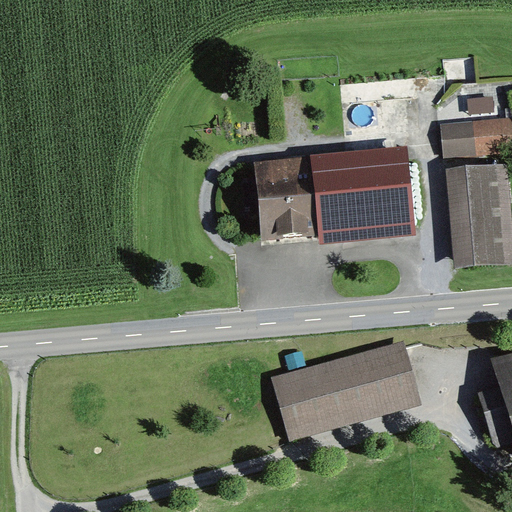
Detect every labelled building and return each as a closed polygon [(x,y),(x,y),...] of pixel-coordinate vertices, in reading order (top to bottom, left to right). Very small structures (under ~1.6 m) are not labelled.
[(446,162),(511,155),(511,122),(442,130),(446,162)] [(313,249),(414,242),(408,154),(253,165),(259,244),(313,240),(313,249)] [(455,272),(511,267),(511,244),(505,171),(446,176),(455,272)] [(284,446),(418,411),(402,347),(268,382),(284,446)] [(511,353),(484,362),(494,396),(478,401),(492,449),(507,444),(511,462),(511,353)]
